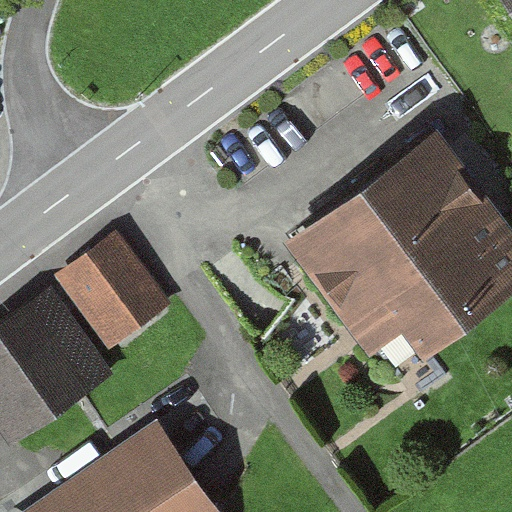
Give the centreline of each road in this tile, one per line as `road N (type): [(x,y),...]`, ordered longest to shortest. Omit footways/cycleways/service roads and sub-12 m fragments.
road 1 (track): [(362,511),(109,166)]
road 2 (tertiary): [(85,184),(334,0)]
road 3 (residential): [(85,184),(36,107),(29,52),(39,0)]
